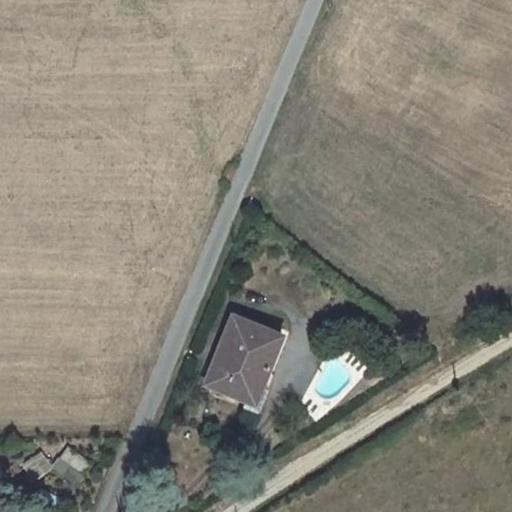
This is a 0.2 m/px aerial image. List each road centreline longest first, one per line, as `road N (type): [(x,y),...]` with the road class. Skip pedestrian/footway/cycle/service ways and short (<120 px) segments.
road 1 (residential): [(102,511),(308,0)]
road 2 (track): [(231,511),(311,453),(511,338)]
